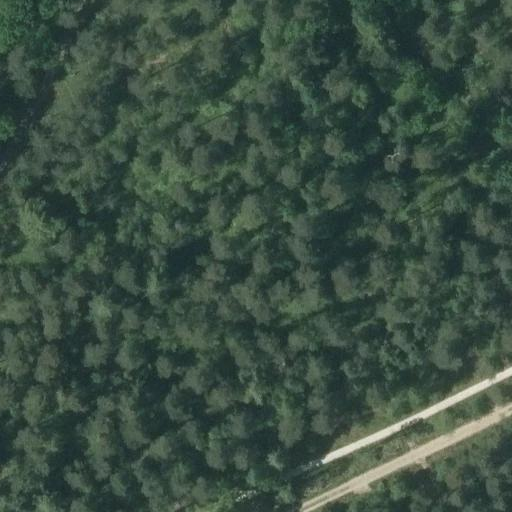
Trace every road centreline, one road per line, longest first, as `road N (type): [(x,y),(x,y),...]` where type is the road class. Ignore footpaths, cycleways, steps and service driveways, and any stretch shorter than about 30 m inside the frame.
road 1 (track): [(293,511),(511,408)]
road 2 (track): [(511,155),(381,0)]
road 3 (track): [(82,0),(0,150)]
